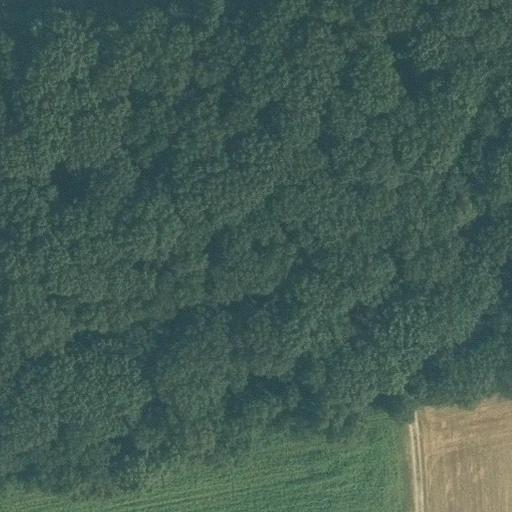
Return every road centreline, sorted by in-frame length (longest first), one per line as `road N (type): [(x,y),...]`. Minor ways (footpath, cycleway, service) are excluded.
road 1 (track): [(511,230),(390,259),(419,511)]
road 2 (track): [(390,259),(399,204),(448,129),(486,0)]
